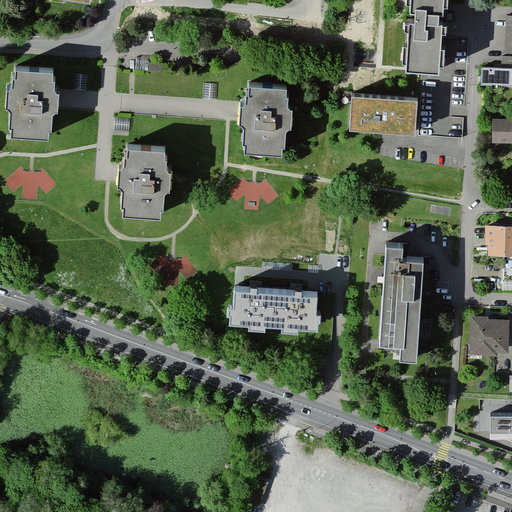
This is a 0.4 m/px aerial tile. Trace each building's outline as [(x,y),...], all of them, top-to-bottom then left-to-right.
[(403,0),(400,59),(438,61),(441,0),(403,0)] [(49,67),(12,66),(11,73),(9,73),(8,82),(4,85),(3,85),(2,105),(4,105),(7,107),(6,124),(8,124),(7,134),(44,136),(45,127),(49,127),(49,110),(51,107),(54,107),(55,90),(52,90),(50,87),(50,77),(48,77),(49,67)] [(511,81),(511,68),(481,68),(481,86),(511,87),(511,81)] [(88,74),(74,73),(73,89),(87,89),(88,74)] [(217,83),(203,82),(203,98),(216,99),(217,83)] [(285,84),(248,82),(247,90),(245,90),(244,99),(240,102),(239,102),(238,122),(239,122),(242,124),(242,141),(243,141),(243,150),(280,152),(281,144),(284,144),(285,127),(287,123),(290,123),(290,107),(288,107),(286,104),(286,94),(284,93),(285,84)] [(414,98),(349,95),(348,129),(413,132),(414,98)] [(511,120),(491,120),(490,144),(511,144),(511,120)] [(162,146),(125,144),(125,152),(122,152),(122,161),(118,164),(116,164),(115,184),(117,184),(120,186),(119,203),(121,203),(121,213),(158,214),(158,206),(162,206),(163,189),(165,185),(167,185),(168,169),(166,169),(163,166),(164,156),(162,156),(162,146)] [(511,228),(485,228),(484,265),(511,265),(511,228)] [(422,257),(399,256),(400,244),(383,243),(377,341),(397,342),(396,355),(415,356),(422,257)] [(313,307),(314,293),(298,292),(298,288),(291,287),(291,292),(286,291),(257,290),(252,290),(253,284),(246,284),(246,288),(230,288),(230,306),(225,306),(225,312),(226,313),(226,322),(245,322),(245,327),(264,328),(264,323),(278,324),(278,328),(296,329),(296,325),(314,326),(315,320),(318,320),(318,311),(311,311),(311,307),(313,307)] [(510,316),(471,315),(469,360),(508,361),(510,316)] [(268,479),(257,475),(248,502),(259,506),(268,479)]
